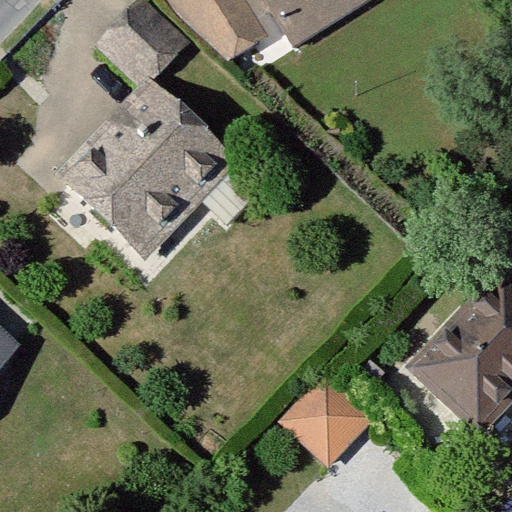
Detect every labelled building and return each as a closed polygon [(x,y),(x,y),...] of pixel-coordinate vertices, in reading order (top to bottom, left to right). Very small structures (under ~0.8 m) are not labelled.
[(243,0),(166,0),(226,64),(267,38),(243,0)] [(257,0),(288,49),(366,0),(257,0)] [(235,159),(146,77),(56,175),(145,256),(235,159)] [(511,274),(502,264),(404,367),(479,438),(511,403),(511,274)] [(0,372),(19,349),(0,329),(0,372)] [(326,374),(278,424),(327,470),(375,421),(326,374)]
